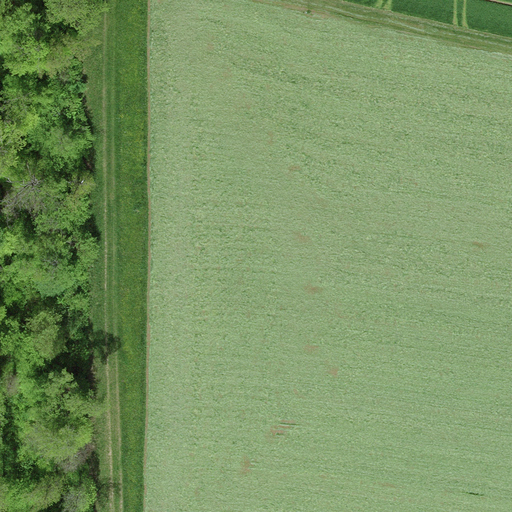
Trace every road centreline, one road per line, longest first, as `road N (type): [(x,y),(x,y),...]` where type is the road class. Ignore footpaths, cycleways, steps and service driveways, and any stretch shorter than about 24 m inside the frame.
road 1 (track): [(128,511),(122,155)]
road 2 (track): [(122,155),(109,0)]
